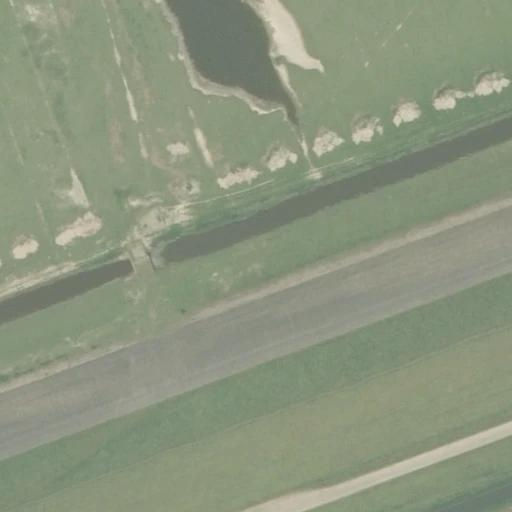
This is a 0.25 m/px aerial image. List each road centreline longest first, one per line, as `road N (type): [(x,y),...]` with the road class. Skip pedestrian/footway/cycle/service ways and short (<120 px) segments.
road 1 (track): [(0,453),(511,264)]
road 2 (track): [(3,511),(152,396)]
